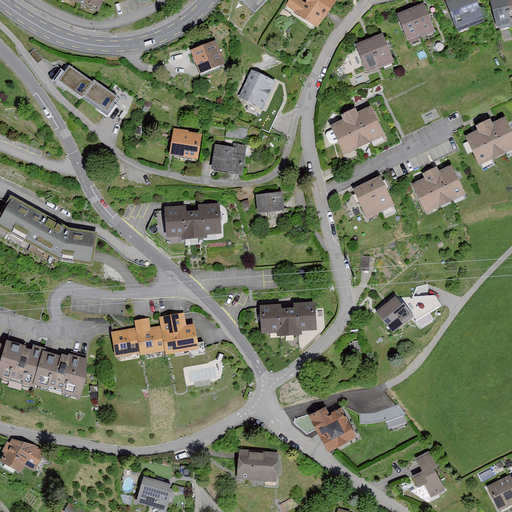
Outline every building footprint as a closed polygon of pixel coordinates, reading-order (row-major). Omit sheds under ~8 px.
[(67,0),(95,12),(100,0),(67,0)] [(266,0),(241,0),(255,13),(266,0)] [(296,0),(287,0),(284,6),(292,11),(289,15),(312,30),(332,1),(330,0),(303,0),(301,3),(296,0)] [(447,0),(442,2),(453,31),(481,20),(472,0),(447,0)] [(511,0),(488,0),(486,1),(493,30),(511,24),(511,0)] [(393,16),(404,44),(432,33),(421,5),(393,16)] [(351,45),(362,75),(389,66),(379,36),(351,45)] [(185,52),(194,76),(220,66),(211,43),(185,52)] [(48,83),(74,101),(76,99),(92,111),(89,115),(99,122),(103,117),(108,121),(115,110),(108,105),(113,99),(88,81),(86,85),(64,69),(60,75),(56,72),(48,83)] [(248,72),(235,99),(259,110),(272,83),(248,72)] [(327,127),(340,156),(380,139),(368,109),(354,115),(351,109),(336,116),(338,122),(327,127)] [(461,137),(474,166),(511,150),(511,141),(502,119),(489,125),(486,119),(471,126),(473,132),(461,137)] [(204,135),(222,138),(222,137),(243,141),(246,127),(225,123),(224,128),(206,125),(204,135)] [(170,131),(165,158),(179,161),(193,160),(197,137),(170,131)] [(211,147),(206,171),(238,177),(243,147),(231,145),(230,150),(211,147)] [(408,185),(421,214),(461,197),(448,167),(435,173),(432,167),(417,174),(419,180),(408,185)] [(348,191),(361,220),(389,207),(375,178),(348,191)] [(251,197),(253,215),(278,213),(277,195),(251,197)] [(6,199),(0,207),(0,234),(50,263),(85,268),(91,235),(61,230),(6,199)] [(159,209),(160,237),(177,237),(177,241),(200,240),(200,235),(216,234),(215,206),(193,207),(193,212),(183,213),(182,207),(159,209)] [(401,298),(398,299),(412,316),(415,321),(441,305),(435,295),(401,298)] [(396,296),(375,312),(391,332),(412,316),(398,299),(396,296)] [(255,307),(256,335),(275,334),(275,338),(296,337),(296,333),(311,333),(310,305),(288,306),(289,311),(278,311),(277,306),(255,307)] [(161,356),(193,350),(188,325),(182,327),(179,314),(153,319),(155,328),(147,330),(145,320),(129,323),(130,329),(106,334),(110,358),(135,353),(136,356),(160,352),(161,356)] [(0,342),(0,377),(73,395),(81,359),(1,340),(0,343),(0,342)] [(324,406),(309,414),(326,449),(355,434),(341,406),(327,413),(324,406)] [(365,423),(403,417),(402,407),(363,412),(365,423)] [(0,455),(0,456),(0,467),(16,474),(22,464),(34,468),(39,457),(36,456),(33,446),(8,442),(6,447),(2,445),(0,448),(0,455)] [(235,451),(233,479),(272,483),(274,454),(235,451)] [(425,454),(412,461),(419,474),(410,479),(414,486),(419,484),(426,497),(440,490),(431,470),(433,470),(425,454)] [(511,476),(489,487),(500,509),(511,503),(511,476)] [(139,478),(132,502),(162,511),(166,495),(170,497),(171,493),(179,495),(181,488),(170,484),(167,492),(163,491),(165,486),(139,478)] [(81,511),(66,503),(61,511),(81,511)]
